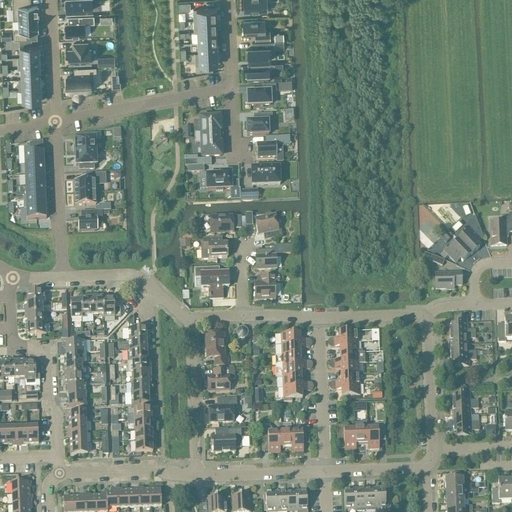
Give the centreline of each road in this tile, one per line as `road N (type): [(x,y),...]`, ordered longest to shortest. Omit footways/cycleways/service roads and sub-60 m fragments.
road 1 (residential): [(55,459),(43,344),(15,344),(12,277)]
road 2 (residential): [(55,121),(231,87)]
road 3 (residential): [(185,320),(195,476)]
road 4 (residential): [(55,121),(62,276)]
road 5 (residential): [(325,473),(318,318)]
road 6 (residential): [(62,276),(141,275),(185,320)]
road 7 (residential): [(425,316),(431,448)]
road 8 (unknown): [(6,130),(1,0)]
road 9 (residential): [(195,476),(325,473)]
road 10 (residential): [(50,0),(55,121)]
